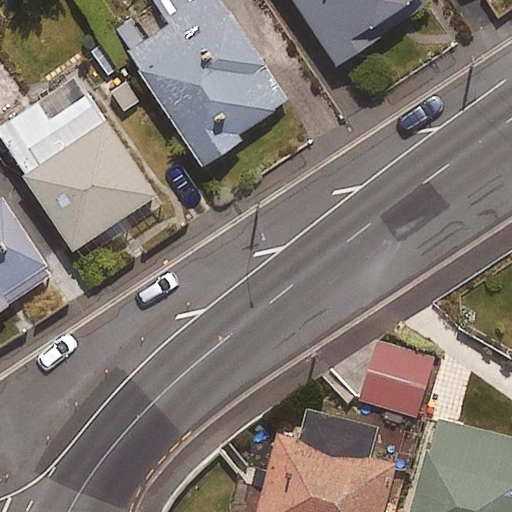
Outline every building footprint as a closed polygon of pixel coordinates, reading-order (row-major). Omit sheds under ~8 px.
[(157,0),(169,18),(144,34),(133,16),(117,26),(205,164),(245,138),(239,130),(286,100),(221,0),(157,0)] [(429,0),(297,0),(338,61),(429,0)] [(168,203),(95,88),(53,114),(41,95),(0,121),(0,130),(81,258),(168,203)] [(0,305),(51,272),(1,195),(0,196),(0,305)] [(434,358),(377,340),(359,397),(417,415),(434,358)] [(511,511),(511,435),(427,414),(401,511),(511,511)] [(382,511),(395,463),(277,433),(257,511),(382,511)]
